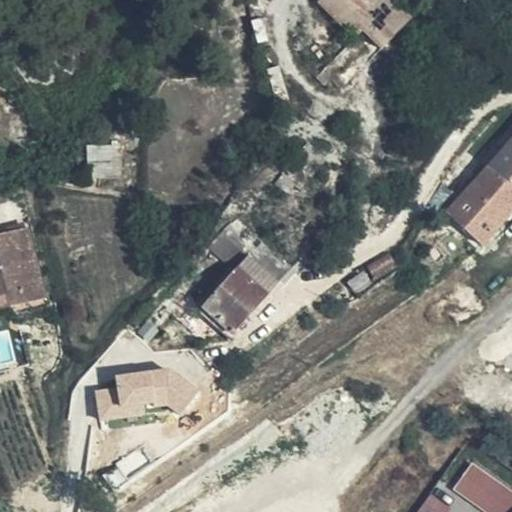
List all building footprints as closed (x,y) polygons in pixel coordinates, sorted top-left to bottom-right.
[(324,73),(337,86),(396,34),(414,18),(396,0),(314,0),(353,40),(324,73)] [(511,212),(511,143),(449,215),(484,246),(511,212)] [(324,160),(310,148),(286,177),(299,189),(324,160)] [(25,229),(0,235),(0,310),(44,300),(25,229)] [(222,236),(211,250),(227,262),(237,249),(222,236)] [(279,284),(249,257),(204,309),(233,335),(279,284)] [(457,488),(477,503),(496,483),(473,466),(457,488)] [(511,511),(511,494),(496,483),(477,503),(488,511),(511,511)] [(425,490),(411,511),(442,511),(447,504),(425,490)]
